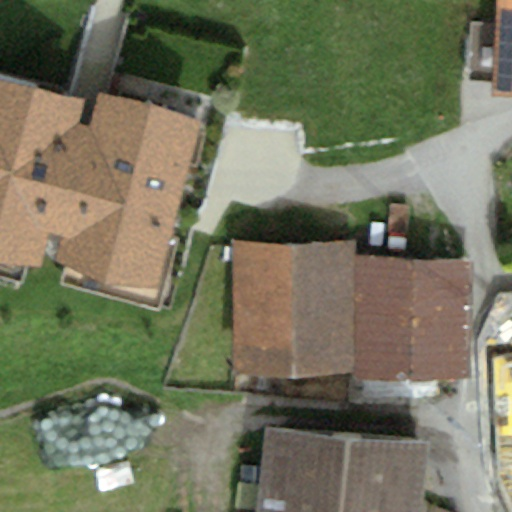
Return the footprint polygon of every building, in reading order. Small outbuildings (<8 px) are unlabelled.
[(511,0),(500,0),(501,2),(496,2),(493,91),(511,91),(511,0)] [(373,22),(258,33),(267,120),(382,110),(373,22)] [(81,98),(0,77),(0,252),(40,262),(49,227),(61,231),(55,255),(156,281),(197,121),(98,95),(89,128),(75,125),(81,98)] [(353,243),(233,243),(231,371),(349,373),(353,243)] [(468,259),(357,256),(355,378),(468,379),(468,259)] [(511,362),(485,364),(489,504),(511,502),(511,362)] [(421,511),(422,503),(426,441),(264,427),(255,511),(421,511)] [(444,511),(422,503),(421,511),(444,511)]
